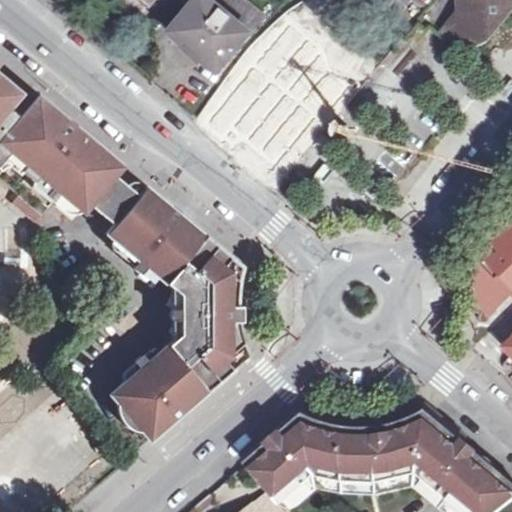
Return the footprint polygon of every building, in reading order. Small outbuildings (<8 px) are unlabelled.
[(257,30),(234,11),(231,14),(212,0),(203,0),(174,35),(221,73),(257,30)] [(212,0),(231,14),(234,11),(244,0),(212,0)] [(244,0),(234,11),(257,30),(266,19),(261,13),(251,5),(244,0)] [(254,0),(251,5),(261,13),(269,3),(265,0),(254,0)] [(511,0),(462,0),(463,12),(453,24),(459,29),(452,35),(467,48),(477,45),(477,47),(487,43),(511,10),(511,0)] [(459,29),(453,24),(447,31),(452,35),(459,29)] [(408,41),(416,47),(429,31),(421,26),(408,41)] [(298,41),(252,94),(300,136),(347,83),(298,41)] [(511,76),(501,90),(511,98),(511,96),(511,76)] [(0,181),(42,217),(59,197),(83,216),(91,206),(115,176),(121,168),(96,147),(93,151),(73,134),(76,131),(65,121),(40,100),(34,107),(28,102),(23,103),(15,112),(6,104),(17,92),(0,78),(0,181)] [(69,120),(65,121),(76,131),(76,130),(76,126),(73,121),(69,120)] [(100,213),(114,225),(139,196),(126,185),(115,176),(91,206),(100,213)] [(160,350),(125,380),(109,393),(127,415),(122,420),(126,426),(133,430),(139,428),(151,442),(173,423),(247,354),(241,337),(236,322),(240,323),(241,314),(240,306),(235,306),(236,289),(241,268),(145,188),(139,196),(114,225),(107,233),(113,239),(160,278),(171,288),(179,294),(179,296),(179,306),(179,335),(171,341),(160,350)] [(511,238),(509,242),(502,237),(486,257),(502,273),(497,278),(481,263),(476,269),(480,303),(492,315),(511,296),(511,345),(509,348),(511,350),(511,238)] [(155,281),(160,278),(113,239),(111,244),(112,249),(133,266),(134,269),(136,272),(139,274),(142,274),(145,279),(149,281),(155,281)] [(170,329),(171,341),(179,335),(179,306),(179,296),(179,294),(171,288),(171,308),(168,314),(171,320),(170,329)] [(122,376),(125,380),(160,350),(160,349),(156,347),(153,347),(144,354),(138,356),(135,361),(122,372),(122,376)] [(442,496),(453,505),(460,511),(505,511),(511,507),(511,483),(500,473),(477,456),(478,455),(460,439),(429,413),(412,421),(402,424),(393,427),(377,430),(373,430),(363,430),(357,430),(353,430),(334,427),(324,424),(306,416),(247,467),(271,495),(280,506),(315,476),(344,482),(359,484),(368,484),(373,484),(378,483),(388,483),(415,478),(419,476),(442,496)] [(460,511),(453,505),(442,496),(419,476),(415,478),(388,483),(378,483),(373,484),(368,484),(359,484),(344,482),(315,476),(280,506),(282,507),(289,510),(297,509),(319,490),(346,495),(360,496),(373,496),(395,494),(401,493),(416,489),(434,504),(442,511),(460,511)] [(285,511),(280,506),(271,495),(255,508),(258,511),(285,511)] [(205,511),(217,502),(213,496),(198,509),(200,511),(205,511)]
